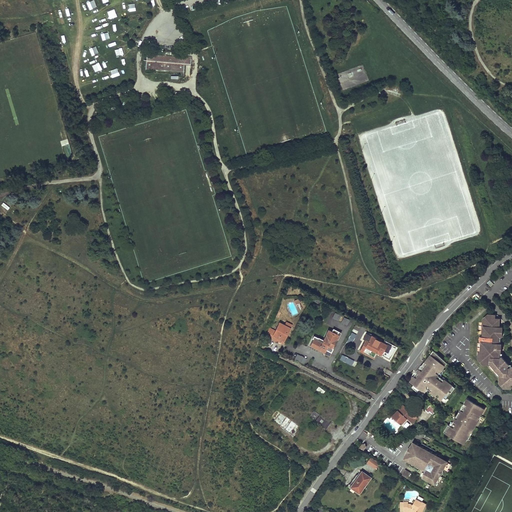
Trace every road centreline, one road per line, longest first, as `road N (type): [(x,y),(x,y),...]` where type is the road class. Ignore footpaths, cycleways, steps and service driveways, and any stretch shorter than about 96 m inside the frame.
road 1 (residential): [(511,252),(439,321),(300,511)]
road 2 (unclassified): [(511,133),(378,0)]
road 3 (residential): [(175,511),(0,452)]
